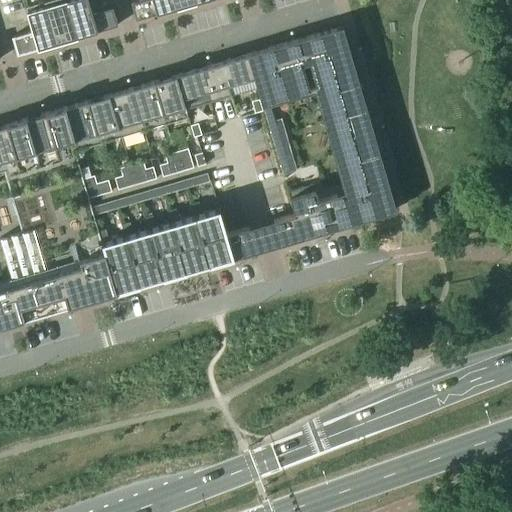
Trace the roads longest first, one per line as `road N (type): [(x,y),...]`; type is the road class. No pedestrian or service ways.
road 1 (primary): [(511,365),(133,511)]
road 2 (residential): [(0,368),(388,259)]
road 3 (residential): [(0,102),(342,1)]
road 4 (primary): [(289,511),(511,433)]
